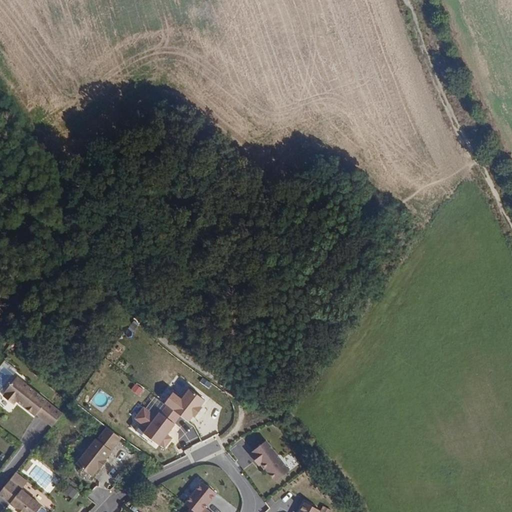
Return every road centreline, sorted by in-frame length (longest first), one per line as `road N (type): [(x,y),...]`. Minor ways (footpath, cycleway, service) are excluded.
road 1 (residential): [(247,511),(244,485),(214,449),(106,511)]
road 2 (track): [(407,0),(478,163)]
